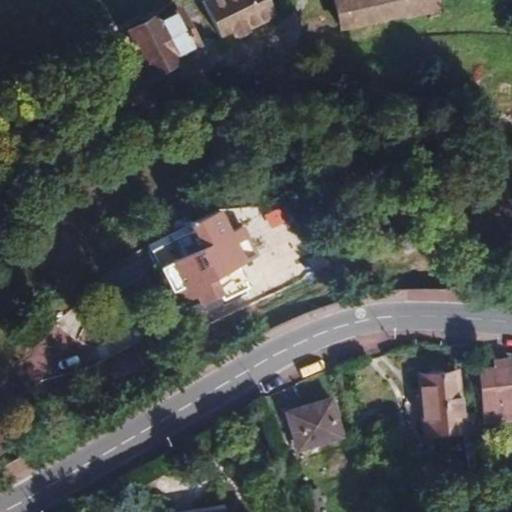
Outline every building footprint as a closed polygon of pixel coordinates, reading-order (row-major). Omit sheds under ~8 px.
[(208,0),(203,3),(218,36),(243,24),(245,29),(274,15),(266,0),(208,0)] [(385,22),(383,7),(382,0),(380,0),(332,8),(334,28),(385,22)] [(408,4),(383,7),(385,22),(410,19),(408,4)] [(457,21),(456,8),(443,10),(444,22),(457,21)] [(198,47),(178,11),(156,23),(154,18),(128,32),(151,75),(177,61),(176,59),(198,47)] [(420,52),(433,54),(434,39),(420,38),(420,52)] [(169,241),(150,251),(171,293),(169,294),(176,307),(194,297),(199,306),(222,294),(214,279),(258,256),(243,225),(230,232),(218,208),(187,224),(190,230),(168,241),(169,241)] [(491,370),(476,371),(477,407),(510,406),(508,362),(491,363),(491,370)] [(456,372),(418,374),(422,435),(460,432),(456,372)] [(330,399),(285,413),(297,452),(342,437),(330,399)]
